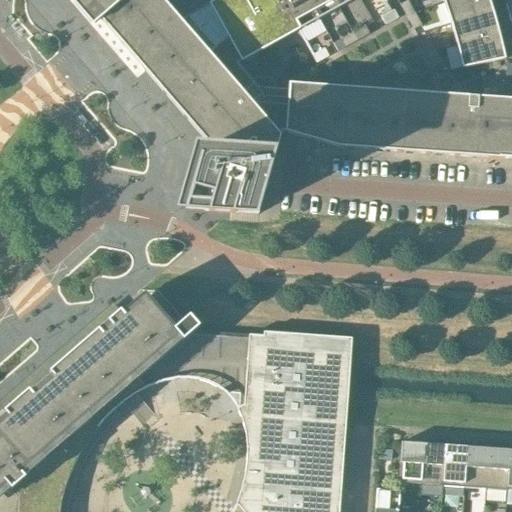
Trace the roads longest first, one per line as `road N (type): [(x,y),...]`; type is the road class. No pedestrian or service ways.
road 1 (residential): [(0,304),(89,226),(95,156),(0,43)]
road 2 (residential): [(280,145),(295,166),(292,185),(511,198)]
